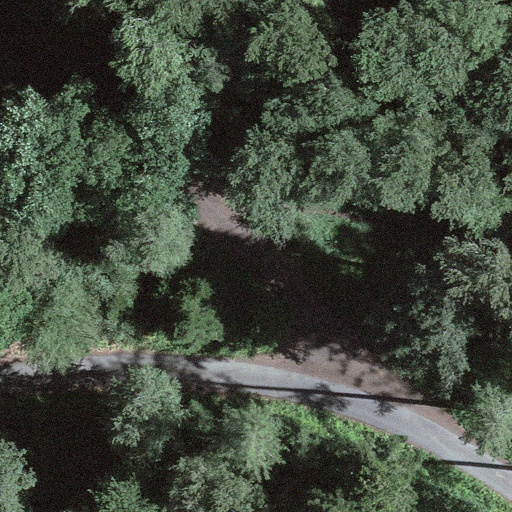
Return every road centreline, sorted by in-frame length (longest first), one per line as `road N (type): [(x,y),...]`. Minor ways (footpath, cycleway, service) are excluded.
road 1 (track): [(0,35),(370,379),(378,421)]
road 2 (track): [(511,491),(467,457),(284,384),(0,377)]
